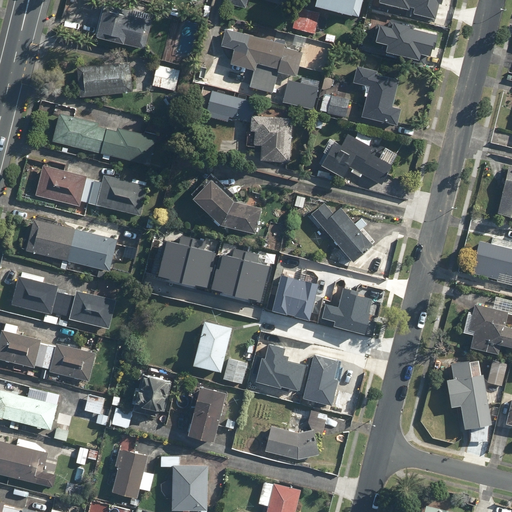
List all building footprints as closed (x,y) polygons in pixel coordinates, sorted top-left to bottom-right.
[(318,0),(317,4),(357,14),(359,0),(360,0),(363,1),(363,0),(318,0)] [(435,18),(439,0),(378,0),(378,1),(407,8),(408,5),(413,6),(412,12),(435,18)] [(105,4),(97,34),(146,48),(155,18),(105,4)] [(322,11),(299,5),(293,28),(316,34),(322,11)] [(430,55),(436,33),(392,21),(391,26),(381,23),(376,41),(386,43),(385,50),(418,58),(420,52),(430,55)] [(287,44),(227,28),(223,45),(236,49),(232,63),(255,69),(251,86),(274,92),(280,71),(298,76),(305,51),(286,46),(287,44)] [(338,35),(326,32),(323,42),(336,45),(338,35)] [(82,96),(135,91),(132,61),(79,66),(82,96)] [(182,70),(157,65),(153,87),(177,92),(182,70)] [(379,70),(359,65),(355,81),(371,85),(364,116),(399,124),(403,108),(394,106),(401,79),(378,73),(379,70)] [(304,75),(302,81),(289,77),(282,103),(316,113),(324,87),(320,86),(321,80),(304,75)] [(257,94),(213,86),(208,118),(232,122),(232,119),(252,122),(257,94)] [(331,93),(330,97),(325,96),(322,110),(327,111),(327,114),(349,119),(354,98),(331,93)] [(61,113),(54,140),(152,165),(159,138),(119,127),(118,129),(100,124),(100,123),(61,113)] [(295,117),(253,115),(252,145),(263,145),(262,161),(293,162),(295,117)] [(349,166),(381,183),(392,162),(371,151),(373,147),(347,132),(341,143),(333,138),(319,163),(344,176),(349,166)] [(89,175),(44,164),(37,196),(82,206),(89,175)] [(511,165),(510,165),(499,213),(511,215),(511,165)] [(95,180),(90,201),(143,215),(150,186),(106,175),(104,183),(95,180)] [(262,207),(233,199),(211,178),(193,197),(222,223),(255,232),(262,207)] [(307,195),(296,193),(294,206),(304,208),(307,195)] [(325,202),(311,215),(355,263),(378,242),(364,227),(369,223),(363,215),(357,221),(343,205),(335,213),(325,202)] [(74,270),(76,262),(111,271),(119,238),(34,217),(26,250),(63,259),(61,266),(74,270)] [(158,273),(208,286),(217,252),(204,249),(206,241),(182,235),(180,242),(167,239),(158,273)] [(492,244),(480,240),(472,272),(511,282),(511,241),(494,237),(492,244)] [(212,287),(261,300),(270,265),(258,262),(260,255),(235,248),(233,256),(221,252),(212,287)] [(282,275),(273,311),(310,319),(318,283),(282,275)] [(112,327),(116,299),(78,290),(77,297),(59,292),(61,285),(21,276),(14,303),(54,313),(55,311),(72,315),(71,318),(112,327)] [(325,305),(321,317),(337,322),(335,326),(363,334),(374,297),(344,289),(339,308),(325,305)] [(509,310),(479,305),(471,349),(499,354),(501,343),(511,345),(511,326),(506,325),(509,310)] [(235,324),(206,317),(194,366),(223,373),(235,324)] [(1,329),(0,335),(0,358),(34,367),(34,364),(40,343),(41,338),(1,329)] [(256,377),(298,387),(304,363),(283,358),(285,347),(265,342),(256,377)] [(55,347),(40,343),(34,364),(50,368),(55,347)] [(96,352),(56,343),(55,347),(50,368),(49,372),(89,382),(96,352)] [(340,357),(315,352),(305,397),(336,403),(341,378),(336,377),(340,357)] [(224,379),(242,383),(247,360),(229,356),(224,379)] [(482,359),(455,364),(467,429),(471,428),(470,439),(489,440),(489,425),(494,424),(482,359)] [(507,367),(492,364),(488,382),(504,385),(507,367)] [(177,378),(142,370),(133,410),(168,417),(177,378)] [(30,396),(0,387),(0,416),(50,431),(61,394),(33,386),(30,396)] [(226,392),(199,386),(188,433),(214,440),(226,392)] [(326,413),(295,405),(292,418),(323,426),(326,413)] [(134,412),(116,409),(113,423),(131,427),(134,412)] [(106,425),(109,416),(92,412),(91,418),(98,420),(97,423),(106,425)] [(300,432),(270,424),(265,452),(299,458),(323,453),(317,428),(300,432)] [(71,430),(58,427),(56,438),(68,440),(71,430)] [(26,485),(27,480),(54,486),(60,463),(48,460),(50,451),(0,439),(0,473),(19,478),(18,483),(26,485)] [(112,492),(138,498),(149,454),(122,448),(112,492)] [(208,511),(208,508),(210,508),(210,465),(181,464),(181,456),(162,456),(162,465),(175,465),(174,508),(201,508),(201,511),(208,511)] [(295,511),(301,489),(274,482),(266,511),(295,511)] [(82,486),(68,483),(66,492),(80,495),(82,486)] [(454,511),(455,510),(427,503),(425,511),(454,511)]
